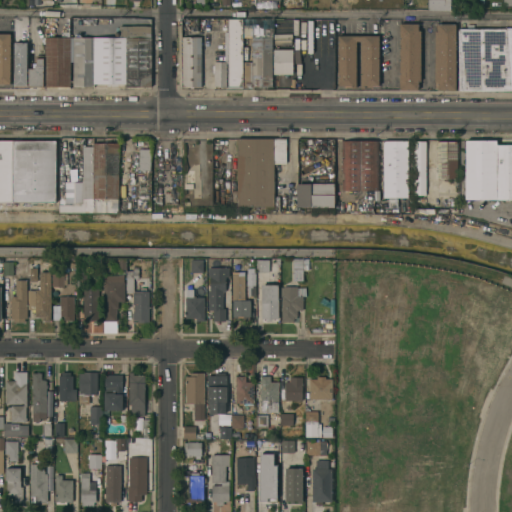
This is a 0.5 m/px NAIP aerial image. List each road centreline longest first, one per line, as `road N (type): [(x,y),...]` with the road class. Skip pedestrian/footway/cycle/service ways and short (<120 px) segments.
road 1 (tertiary): [(0,112),(511,113)]
road 2 (residential): [(0,349),(331,356)]
road 3 (residential): [(165,278),(166,511)]
road 4 (residential): [(167,0),(168,197)]
